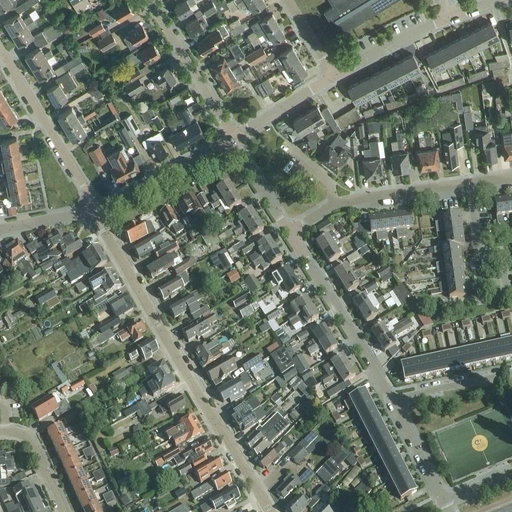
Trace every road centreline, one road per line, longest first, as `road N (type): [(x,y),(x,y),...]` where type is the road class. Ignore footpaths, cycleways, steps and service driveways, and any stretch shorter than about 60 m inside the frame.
road 1 (residential): [(269,511),(94,210)]
road 2 (residential): [(393,402),(287,233)]
road 3 (residential): [(94,210),(0,50)]
road 4 (residential): [(231,139),(148,0)]
road 5 (residential): [(231,139),(94,210)]
road 6 (residential): [(469,185),(333,205)]
road 7 (residential): [(511,295),(501,252),(479,252),(469,185)]
road 8 (residential): [(449,18),(334,77)]
road 9 (residential): [(511,373),(393,402)]
road 10 (residential): [(334,77),(231,139)]
